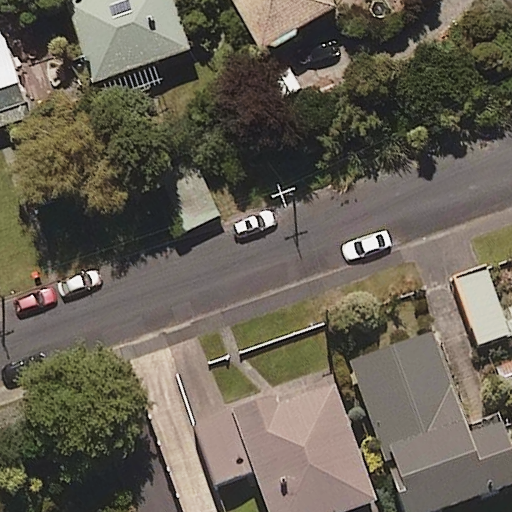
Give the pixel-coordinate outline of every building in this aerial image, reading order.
[(190,46),(174,0),(65,0),(99,100),(158,80),(151,59),(190,46)] [(233,0),(258,45),(336,2),(334,0),(233,0)] [(0,31),(0,110),(26,102),(3,31),(0,31)] [(196,157),(160,172),(186,233),(222,217),(196,157)] [(505,336),(484,270),(453,280),(474,345),(505,336)] [(511,307),(500,311),(511,346),(511,307)] [(462,433),(428,333),(346,361),(398,511),(426,511),(511,482),(511,465),(497,421),(462,433)] [(338,511),(370,501),(325,375),(190,423),(212,485),(249,472),(263,511),(338,511)]
